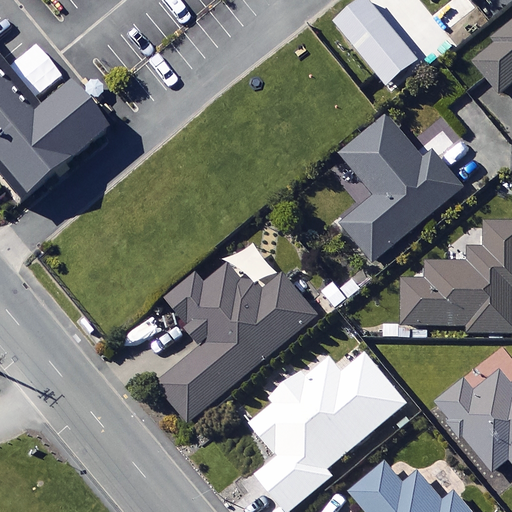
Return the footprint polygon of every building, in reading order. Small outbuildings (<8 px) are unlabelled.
[(0,0),(0,177),(28,212),(114,140),(77,95),(47,119),(0,62),(0,0)] [(511,37),(476,66),(500,96),(511,86),(511,37)] [(430,166),(390,118),(343,156),(376,196),(342,224),(375,264),(467,188),(441,157),(430,166)] [(511,223),(486,223),(486,249),(469,249),(469,265),(428,265),(428,282),(403,282),(403,327),(467,327),(467,334),(511,334),(511,223)] [(262,297),(229,257),(167,308),(202,350),(159,385),(190,423),(321,315),(288,275),(262,297)] [(340,290),(336,285),(324,294),(338,310),(364,289),(355,278),(340,290)] [(409,404),(367,354),(343,374),(331,360),(309,378),(304,372),(274,397),(279,403),(253,425),(280,458),(258,477),(287,511),(292,511),(335,477),(329,471),(409,404)] [(511,356),(444,409),(452,420),(446,424),(462,446),(468,441),(493,473),(511,460),(511,461),(511,356)] [(404,486),(386,464),(351,493),(367,511),(470,511),(455,494),(444,503),(420,473),(404,486)]
